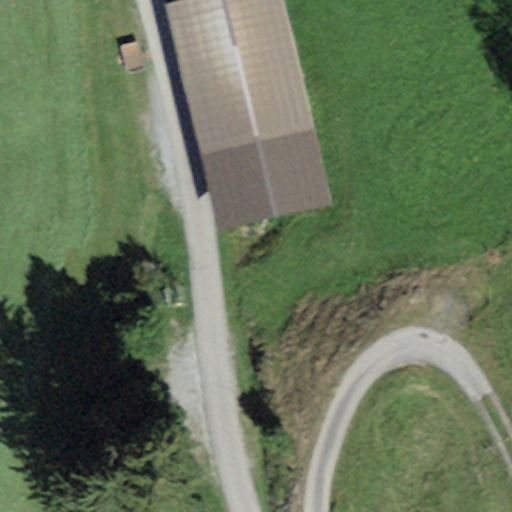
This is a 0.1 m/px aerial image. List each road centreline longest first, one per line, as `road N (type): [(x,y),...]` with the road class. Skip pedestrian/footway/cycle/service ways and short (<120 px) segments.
road 1 (residential): [(146,0),(195,213),(210,372),(242,511)]
road 2 (track): [(511,450),(454,357),(418,344),(400,347),(353,385),(323,463),(318,511)]
